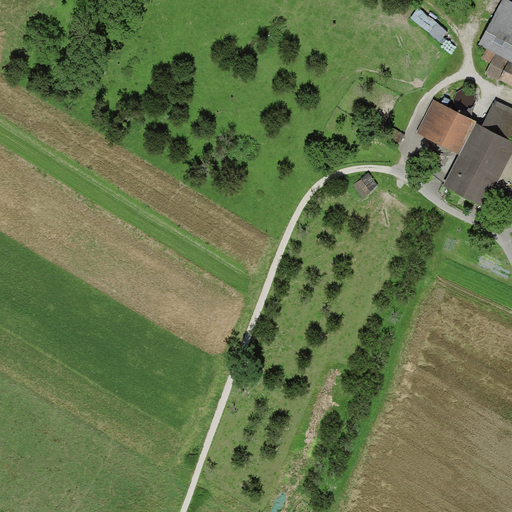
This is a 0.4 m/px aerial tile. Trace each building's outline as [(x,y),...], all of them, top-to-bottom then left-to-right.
[(511,3),(506,0),(503,0),(479,46),(487,50),(483,57),(492,61),(486,73),(511,86),(511,3)] [(475,102),(474,94),(467,89),(460,89),(454,95),(454,101),(457,107),(464,110),(471,108),(475,102)] [(445,186),(479,203),(511,139),(511,109),(490,98),(478,122),(461,156),(445,186)] [(478,122),(433,99),(416,133),(461,156),(478,122)] [(410,122),(395,115),(389,128),(404,135),(410,122)] [(371,171),(354,181),(362,196),(380,186),(371,171)]
